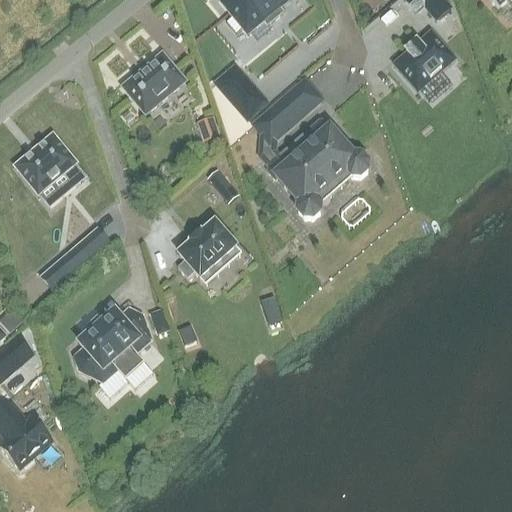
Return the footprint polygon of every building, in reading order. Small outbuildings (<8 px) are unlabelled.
[(226,0),(220,5),(248,39),(264,25),(268,30),(283,18),(279,14),(296,1),(295,0),(226,0)] [(405,0),(403,2),(417,17),(424,11),(436,0),(405,0)] [(445,0),(436,9),(442,16),(454,6),(449,0),(445,0)] [(486,0),(497,12),(511,0),(486,0)] [(459,68),(434,40),(421,51),(420,49),(409,59),(410,61),(397,72),(422,100),(459,68)] [(123,91),(146,118),(184,86),(185,86),(162,59),(123,91)] [(213,87),(229,106),(252,86),(235,67),(213,87)] [(306,86),(255,130),(263,139),(261,160),(268,168),(270,170),(279,161),(278,160),(274,156),(275,144),(321,105),(306,86)] [(166,126),(160,118),(153,123),(159,131),(166,126)] [(205,144),(219,139),(213,120),(198,126),(205,144)] [(269,170),(269,176),(274,182),(277,182),(299,207),(298,216),(304,223),(312,224),(319,218),(320,209),(315,204),(347,177),(351,182),(360,183),(367,176),(368,168),(362,161),(353,160),(331,135),(332,132),(326,125),(321,125),(311,134),(313,143),(288,165),(285,162),(279,161),(270,170),(269,170)] [(64,177),(75,191),(86,182),(52,140),(14,171),(37,199),(64,177)] [(219,175),(208,185),(228,208),(239,199),(219,175)] [(185,266),(178,272),(188,283),(194,277),(200,282),(236,251),(215,227),(202,239),(201,237),(191,246),(192,248),(179,259),(185,266)] [(74,253),(52,271),(66,287),(87,268),(74,253)] [(277,310),(274,300),(261,305),(264,315),(277,310)] [(144,319),(129,312),(120,319),(115,313),(101,325),(98,321),(85,332),(89,336),(76,347),(81,354),(73,361),(78,377),(103,389),(119,375),(125,382),(144,366),(138,360),(153,346),(144,319)] [(157,338),(169,334),(162,313),(150,317),(157,338)] [(17,342),(0,356),(0,357),(15,376),(33,361),(17,342)] [(26,428),(25,427),(10,410),(0,418),(0,437),(7,445),(1,450),(20,472),(51,445),(32,423),(26,428)]
